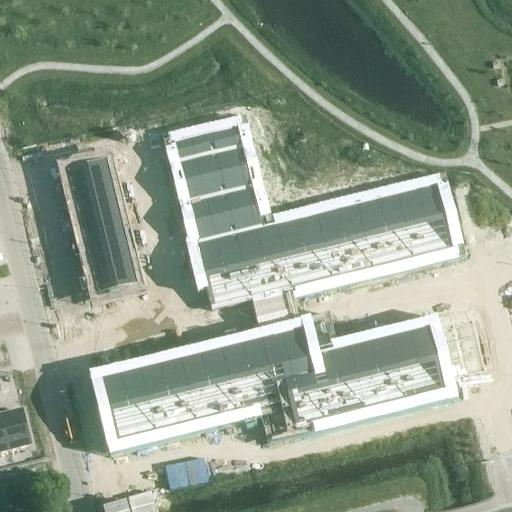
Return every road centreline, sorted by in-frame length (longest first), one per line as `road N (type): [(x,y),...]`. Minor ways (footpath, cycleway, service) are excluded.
road 1 (unknown): [(70,476),(475,387),(492,393),(511,428)]
road 2 (residential): [(70,476),(0,188)]
road 3 (unknown): [(129,146),(168,264)]
